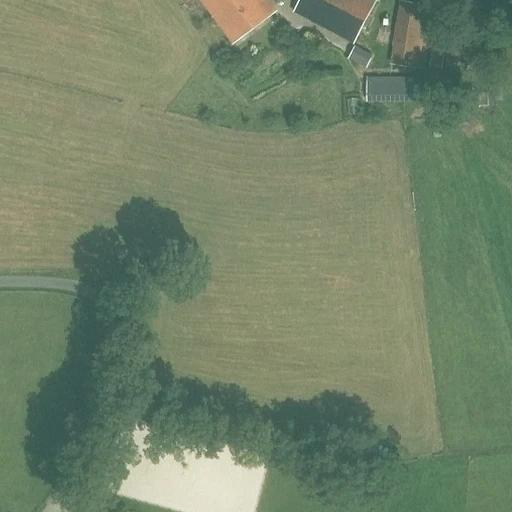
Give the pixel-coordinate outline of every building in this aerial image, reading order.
[(202,0),(235,43),(278,10),(270,0),(202,0)] [(300,0),(295,11),(355,43),(378,0),(300,0)] [(400,0),(392,64),(426,68),(434,5),(400,0)] [(356,46),(349,59),(368,68),(374,55),(356,46)] [(449,49),(446,66),(458,69),(461,51),(449,49)] [(432,53),(430,67),(442,70),(444,55),(432,53)] [(436,77),(367,77),(367,101),(436,101),(436,77)] [(361,114),(359,98),(348,99),(349,115),(361,114)] [(369,482),(365,494),(378,499),(382,486),(369,482)]
